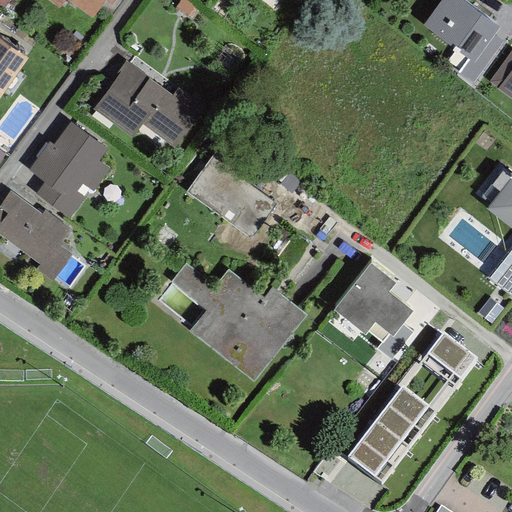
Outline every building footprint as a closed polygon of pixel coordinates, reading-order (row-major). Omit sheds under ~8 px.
[(114,0),(47,0),(59,8),(64,0),(65,0),(91,18),(104,0),(111,5),(114,0)] [(184,0),(181,0),(175,8),(186,17),(194,7),(184,0)] [(498,28),(461,0),(440,0),(421,26),(466,60),(472,63),(493,35),(498,28)] [(503,42),(493,35),(472,63),(466,60),(456,73),(471,84),(503,42)] [(0,97),(27,58),(0,38),(0,97)] [(511,49),(488,82),(511,99),(511,49)] [(172,95),(165,90),(126,62),(124,61),(115,73),(117,75),(92,109),(131,137),(141,125),(149,130),(176,149),(205,106),(177,87),(172,95)] [(84,198),(75,191),(81,183),(92,192),(110,169),(98,161),(107,149),(70,122),(53,145),(49,142),(27,170),(31,173),(44,183),(35,194),(69,219),(84,198)] [(210,157),(185,192),(251,239),(276,205),(243,181),(249,172),(216,149),(210,157)] [(511,175),(485,208),(511,229),(511,175)] [(0,235),(39,264),(35,270),(51,282),(71,254),(59,245),(70,230),(44,211),(41,215),(9,191),(0,204),(0,235)] [(511,247),(488,279),(511,297),(511,247)] [(370,263),(333,310),(365,335),(368,332),(381,342),(382,343),(389,335),(392,337),(402,324),(412,311),(388,292),(395,283),(370,263)] [(213,286),(185,264),(171,282),(206,310),(189,331),(253,382),(306,316),(271,288),(262,298),(226,270),(213,286)] [(502,309),(489,298),(478,312),(491,323),(502,309)] [(412,332),(402,324),(392,337),(389,335),(382,343),(381,342),(376,349),(390,360),(412,332)] [(476,358),(443,331),(426,353),(428,354),(422,361),(454,386),(459,379),(476,358)] [(402,385),(374,420),(409,447),(436,411),(402,385)] [(381,483),(409,447),(374,420),(346,456),(381,483)]
